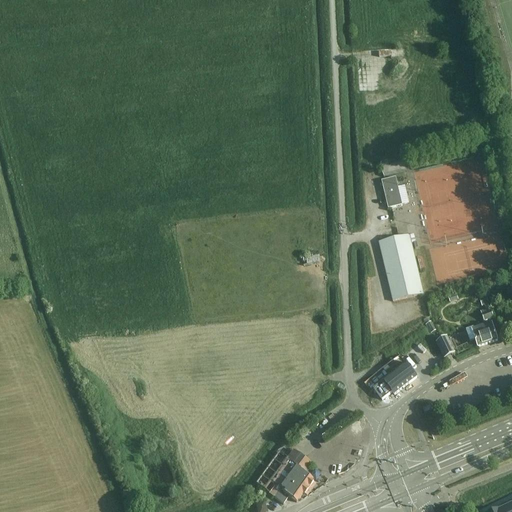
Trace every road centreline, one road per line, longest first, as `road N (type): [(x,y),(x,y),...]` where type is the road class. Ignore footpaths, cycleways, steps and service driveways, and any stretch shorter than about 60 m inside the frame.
road 1 (unclassified): [(389,425),(355,402),(348,383),(331,0)]
road 2 (unclassified): [(389,425),(423,386),(511,348)]
road 3 (secondary): [(511,430),(399,476)]
